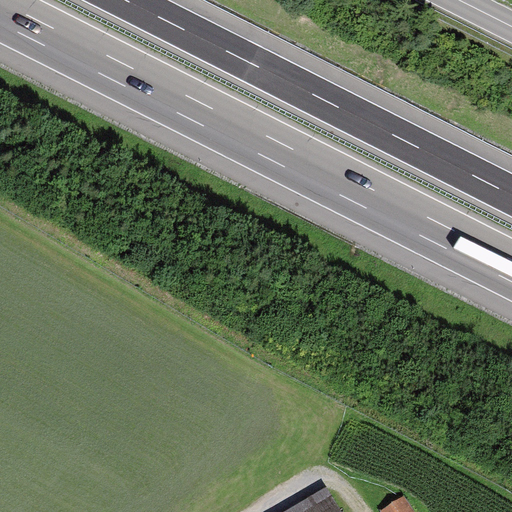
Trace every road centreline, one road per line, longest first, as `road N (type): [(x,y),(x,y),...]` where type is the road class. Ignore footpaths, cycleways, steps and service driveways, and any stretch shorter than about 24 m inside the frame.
road 1 (motorway): [(0,12),(511,271)]
road 2 (motorway): [(511,194),(127,0)]
